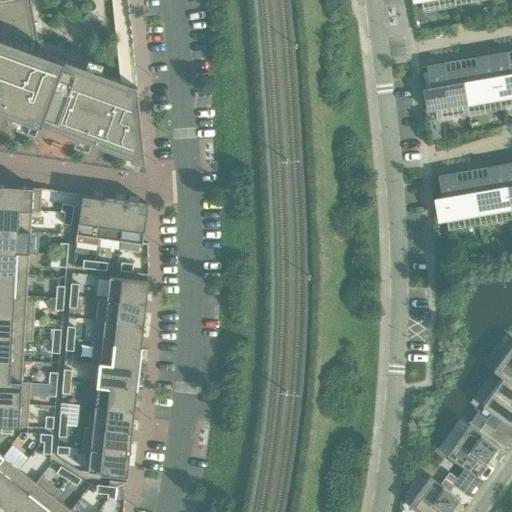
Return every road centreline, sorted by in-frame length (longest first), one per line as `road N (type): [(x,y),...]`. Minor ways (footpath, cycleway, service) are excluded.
road 1 (residential): [(373,0),(400,292),(383,511)]
road 2 (residential): [(170,511),(190,254),(176,0)]
